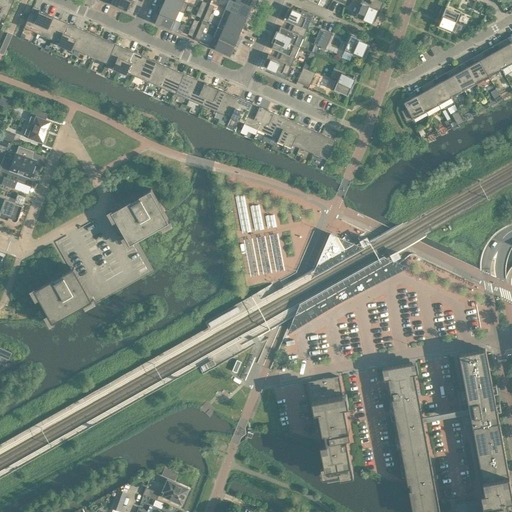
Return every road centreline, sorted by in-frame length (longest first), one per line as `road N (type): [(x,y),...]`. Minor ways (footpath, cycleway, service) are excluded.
road 1 (residential): [(497,338),(279,378)]
road 2 (residential): [(21,252),(107,203),(66,127)]
road 3 (residential): [(383,89),(511,19)]
road 4 (residential): [(368,130),(244,80)]
road 5 (residential): [(21,252),(66,127)]
road 6 (residential): [(511,231),(492,247),(485,268),(497,338)]
